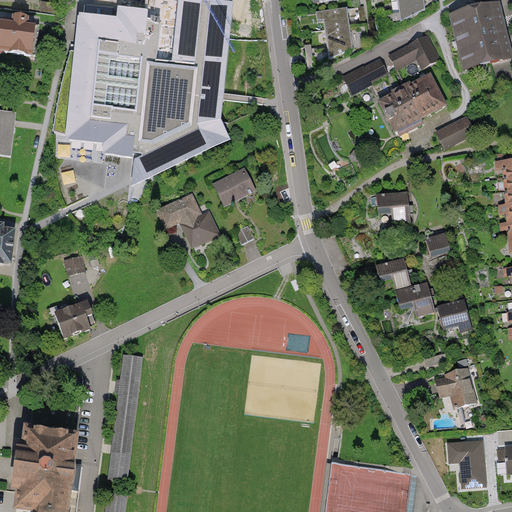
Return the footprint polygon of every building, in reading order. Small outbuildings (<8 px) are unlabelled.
[(156,67),(162,23),(147,21),(149,10),(118,6),(117,16),(98,14),(79,12),(75,52),(66,132),(67,136),(66,140),(104,143),(103,154),(133,159),(135,153),(142,154),(143,156),(138,158),(140,158),(150,178),(232,140),(222,120),(224,99),(234,1),(223,0),(179,0),(172,68),(156,67)] [(425,12),(423,0),(392,0),(396,27),(425,12)] [(504,6),(452,17),(455,35),(507,24),(504,6)] [(349,31),(347,11),(322,14),(325,34),(349,31)] [(0,53),(35,58),(39,28),(2,23),(0,37),(0,53)] [(507,24),(455,35),(459,53),(511,42),(507,24)] [(352,52),(349,31),(325,34),(328,62),(352,52)] [(427,40),(391,59),(398,73),(418,63),(423,72),(439,64),(427,40)] [(511,45),(511,42),(459,53),(463,71),(511,60),(511,45)] [(387,79),(379,64),(347,81),(354,95),(387,79)] [(449,109),(432,76),(406,89),(423,123),(449,109)] [(423,123),(406,89),(379,103),(396,136),(423,123)] [(0,154),(12,156),(17,112),(0,110),(0,154)] [(475,133),(467,118),(435,134),(443,149),(475,133)] [(132,187),(150,178),(140,158),(135,159),(132,187)] [(511,180),(511,165),(503,166),(505,182),(511,180)] [(213,186),(225,209),(257,194),(246,170),(213,186)] [(179,226),(192,253),(224,238),(211,211),(204,214),(194,194),(156,212),(166,232),(179,226)] [(412,227),(408,195),(378,199),(380,218),(392,217),(393,229),(412,227)] [(0,265),(14,268),(19,232),(6,230),(7,227),(0,225),(0,265)] [(426,241),(431,261),(452,256),(447,235),(426,241)] [(64,263),(68,278),(84,274),(81,259),(64,263)] [(383,286),(393,283),(396,292),(412,288),(405,261),(378,268),(383,286)] [(415,309),(418,318),(436,313),(428,284),(412,288),(396,292),(401,313),(415,309)] [(461,333),(472,330),(464,302),(439,309),(445,331),(459,327),(461,333)] [(97,322),(89,303),(68,311),(57,316),(68,343),(93,333),(90,325),(97,322)] [(143,359),(124,356),(120,388),(113,445),(112,449),(112,454),(109,480),(127,483),(143,359)] [(478,405),(468,366),(445,372),(447,379),(435,382),(440,400),(452,397),(455,411),(478,405)] [(73,466),(79,423),(75,423),(76,409),(33,403),(30,433),(27,433),(24,451),(20,450),(17,471),(14,493),(19,494),(17,511),(18,511),(67,511),(70,492),(72,485),(74,478),(74,472),(73,466)] [(482,443),(449,446),(451,464),(461,463),(463,489),(486,487),(482,443)] [(325,511),(332,465),(329,465),(327,465),(321,511),(325,511)] [(413,511),(418,476),(332,465),(325,511),(413,511)] [(126,511),(129,497),(107,495),(104,511),(126,511)]
